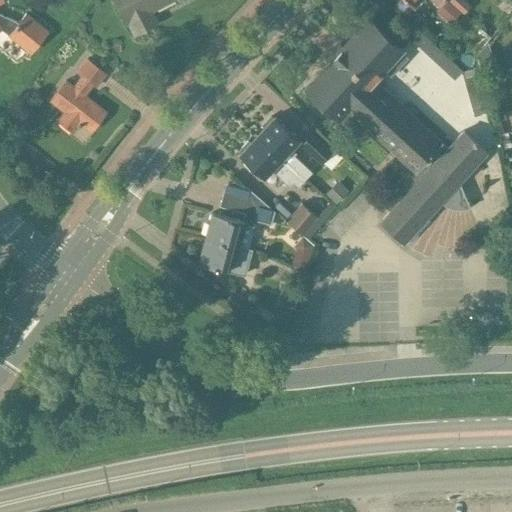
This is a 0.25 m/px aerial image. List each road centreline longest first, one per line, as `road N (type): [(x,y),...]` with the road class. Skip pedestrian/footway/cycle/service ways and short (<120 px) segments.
road 1 (primary): [(511,439),(206,462),(0,507)]
road 2 (residential): [(511,362),(251,379),(176,351),(67,275)]
road 3 (tertiary): [(67,275),(153,155),(287,4)]
road 4 (unclassified): [(511,478),(173,511)]
